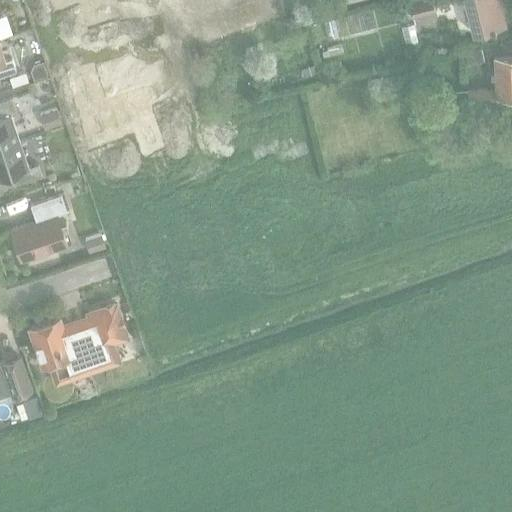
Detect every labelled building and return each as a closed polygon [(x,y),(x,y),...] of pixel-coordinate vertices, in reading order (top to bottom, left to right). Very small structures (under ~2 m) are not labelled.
[(56,0),(65,24),(69,37),(108,25),(116,49),(137,41),(122,0),(56,0)] [(417,0),(409,2),(413,16),(435,10),(431,0),(417,0)] [(464,0),(473,34),(503,26),(496,0),(464,0)] [(0,48),(0,75),(15,70),(11,57),(4,60),(0,48)] [(511,52),(493,57),(495,66),(460,74),(465,107),(483,103),(489,129),(511,123),(511,52)] [(46,75),(41,63),(34,65),(31,71),(33,79),(46,75)] [(26,81),(24,73),(9,77),(12,85),(26,81)] [(104,84),(77,93),(91,135),(108,130),(115,154),(144,144),(139,128),(134,130),(129,119),(141,115),(136,99),(111,108),(104,84)] [(0,146),(19,140),(10,114),(16,112),(11,96),(0,99),(0,146)] [(19,140),(0,146),(0,175),(9,173),(12,184),(41,175),(37,163),(27,166),(19,140)] [(10,229),(20,259),(66,243),(56,214),(66,211),(60,193),(29,204),(35,221),(10,229)] [(103,245),(100,234),(84,239),(88,250),(103,245)] [(75,328),(89,370),(119,360),(112,341),(126,336),(115,302),(86,312),(90,323),(75,328)] [(89,370),(75,328),(64,332),(59,317),(28,327),(41,365),(64,357),(70,376),(89,370)] [(11,391),(9,391),(11,396),(32,389),(21,354),(0,361),(2,366),(11,391)] [(11,391),(2,366),(0,366),(0,394),(9,391),(11,391)]
